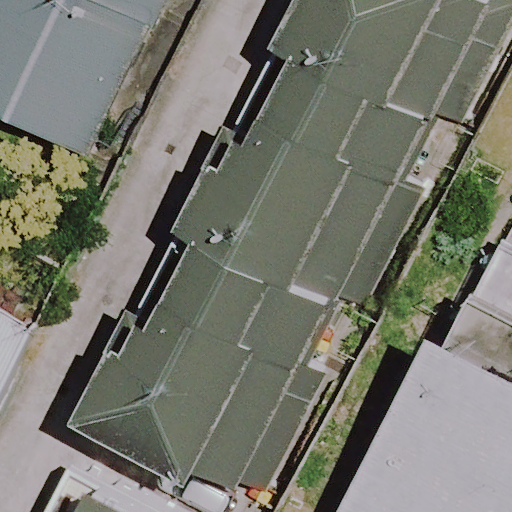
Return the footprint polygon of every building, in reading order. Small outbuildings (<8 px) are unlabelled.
[(163,0),(0,0),(0,108),(89,152),(163,0)] [(85,416),(237,495),(494,0),(298,0),(279,39),(297,48),(257,127),(238,117),(182,225),(201,235),(161,311),(144,302),(85,416)] [(511,511),(511,241),(500,236),(355,511),(511,511)] [(0,396),(35,328),(0,310),(0,396)] [(155,511),(45,465),(24,511),(155,511)]
